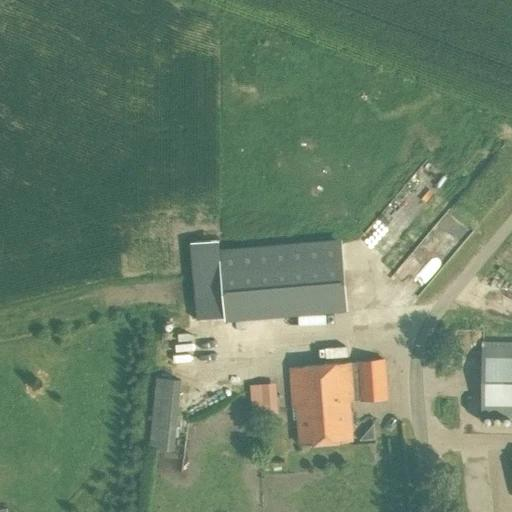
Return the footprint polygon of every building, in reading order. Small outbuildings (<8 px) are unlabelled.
[(493,211),(511,185),(511,146),(510,146),(472,195),(493,211)] [(226,322),(349,312),(343,240),(220,250),(226,322)] [(511,415),(511,347),(483,347),(482,415),(511,415)] [(388,399),(385,357),(357,360),(357,362),(350,362),(290,367),(293,408),(297,407),(300,445),(352,441),(349,400),(360,400),(360,401),(388,399)] [(175,450),(182,379),(156,377),(148,448),(175,450)] [(284,381),(271,382),(273,412),(286,411),(284,381)]
